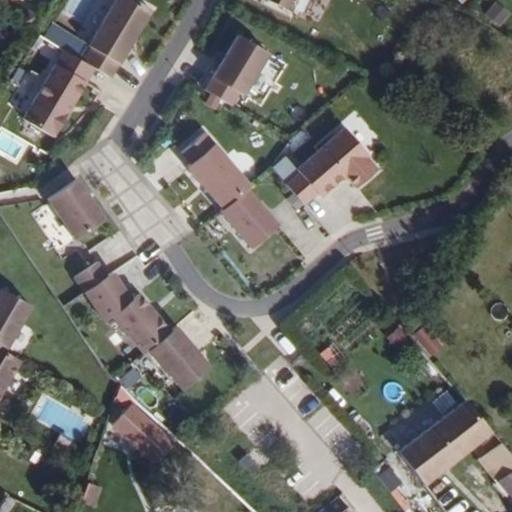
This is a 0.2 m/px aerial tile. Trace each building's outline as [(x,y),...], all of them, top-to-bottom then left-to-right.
[(82,57),(92,63),(109,74),(150,6),(139,0),(112,0),(87,42),(90,44),(82,57)] [(37,23),(37,12),(26,6),(18,11),(18,23),(28,29),(37,23)] [(241,91),(267,50),(237,31),(204,85),(229,101),(237,88),(241,91)] [(51,133),(92,63),(82,57),(63,46),(21,115),(51,133)] [(243,186),(246,183),(201,129),(178,150),(188,161),(184,164),(220,205),(243,186)] [(354,162),(357,159),(336,136),(299,168),(316,187),(320,192),(345,169),(356,182),(366,174),(354,162)] [(316,187),(299,168),(286,180),(303,200),(316,187)] [(102,215),(74,174),(45,195),(73,236),(102,215)] [(275,223),(243,186),(220,205),(216,208),(249,246),(275,223)] [(167,328),(136,290),(129,297),(111,268),(81,288),(102,318),(109,312),(140,350),(145,346),(167,328)] [(0,347),(1,348),(27,303),(0,286),(0,347)] [(206,364),(172,323),(167,328),(145,346),(179,387),(206,364)] [(431,355),(443,343),(422,323),(410,336),(431,355)] [(1,348),(0,347),(0,385),(16,357),(1,348)] [(422,484),(489,431),(461,397),(394,448),(422,484)] [(511,511),(511,457),(497,441),(488,449),(507,472),(497,480),(511,498),(511,511)] [(256,464),(243,451),(235,459),(248,472),(256,464)] [(350,511),(336,494),(312,511),(350,511)]
